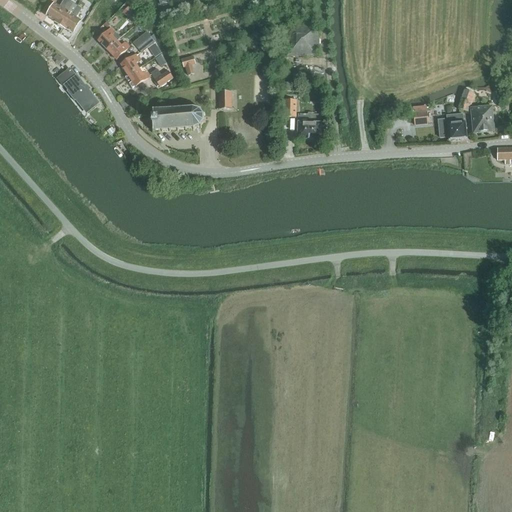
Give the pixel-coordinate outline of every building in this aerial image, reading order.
[(73,4),(71,2),(72,0),(64,0),(60,8),(55,5),(47,17),(56,22),(56,23),(58,24),(57,25),(64,29),(67,30),(73,34),(81,22),(76,19),(86,2),(85,2),(86,0),(82,0),(78,7),(73,4)] [(127,10),(131,14),(138,8),(134,3),(127,10)] [(132,18),(137,22),(141,17),(137,13),(132,18)] [(308,57),(308,56),(318,56),(318,28),(288,27),(287,57),(308,57)] [(112,30),(99,42),(108,52),(117,42),(121,39),(112,30)] [(151,38),(147,33),(134,44),(137,49),(151,38)] [(137,49),(141,54),(155,42),(151,38),(137,49)] [(117,42),(108,52),(117,61),(130,48),(126,44),(122,47),(117,42)] [(150,49),(156,58),(161,54),(155,45),(150,49)] [(59,63),(62,61),(60,59),(61,58),(57,55),(54,58),(59,63)] [(121,66),(128,77),(139,70),(136,64),(140,61),(137,56),(121,66)] [(166,64),(161,57),(156,60),(161,67),(166,64)] [(192,66),(196,65),(194,58),(182,61),(184,69),(186,68),(189,77),(194,75),(192,66)] [(144,67),(139,70),(128,77),(136,88),(151,78),(144,67)] [(70,69),(59,78),(64,85),(66,84),(70,89),(68,91),(76,101),(78,100),(87,112),(98,103),(88,90),(90,89),(86,84),(85,86),(77,76),(76,76),(70,69)] [(157,88),(159,87),(160,88),(173,79),(169,72),(162,77),(158,70),(151,74),(156,82),(155,83),(157,88)] [(465,92),(459,109),(469,113),(469,116),(472,116),(474,135),(495,132),(493,107),(492,107),(492,103),(482,104),(482,108),(471,109),(470,109),(475,95),(465,92)] [(232,93),(227,93),(219,93),(219,110),(219,111),(232,110),(232,93)] [(285,101),(285,119),(296,119),(297,102),(285,101)] [(154,110),(153,109),(152,110),(153,112),(153,118),(153,119),(153,123),(153,124),(153,131),(152,132),(153,133),(154,132),(162,132),(162,133),(163,133),(163,132),(170,131),(170,133),(171,132),(171,131),(178,131),(178,132),(179,132),(179,131),(186,130),(186,132),(187,132),(187,130),(193,130),(193,132),(195,131),(194,130),(200,128),(201,129),(202,129),(201,127),(204,123),(205,124),(206,123),(204,122),(204,117),(206,116),(205,115),(204,116),(201,111),(202,110),(201,109),(200,110),(194,108),(194,107),(193,107),(193,108),(186,109),(186,107),(185,108),(185,109),(179,110),(178,108),(177,108),(177,110),(171,110),(171,109),(169,109),(170,110),(163,110),(163,109),(161,109),(162,110),(154,110)] [(427,112),(413,113),(414,126),(428,125),(427,112)] [(297,140),(321,141),(322,116),(312,116),(312,114),(308,114),(308,116),(298,115),(297,140)] [(448,137),(448,141),(467,139),(465,123),(464,123),(463,114),(446,116),(446,119),(437,120),(439,138),(448,137)] [(511,162),(511,161),(511,148),(497,149),(498,162),(505,162),(505,165),(511,165),(511,162)]
